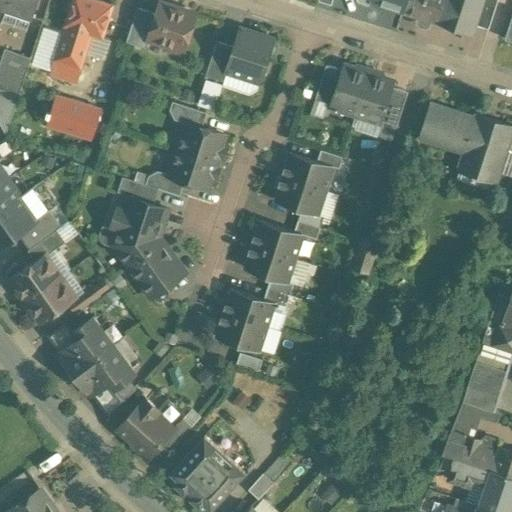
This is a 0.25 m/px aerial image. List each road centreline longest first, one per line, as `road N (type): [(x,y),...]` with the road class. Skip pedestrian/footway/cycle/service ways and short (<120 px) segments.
road 1 (residential): [(244,0),(511,89)]
road 2 (tertiary): [(0,344),(79,436),(164,511)]
